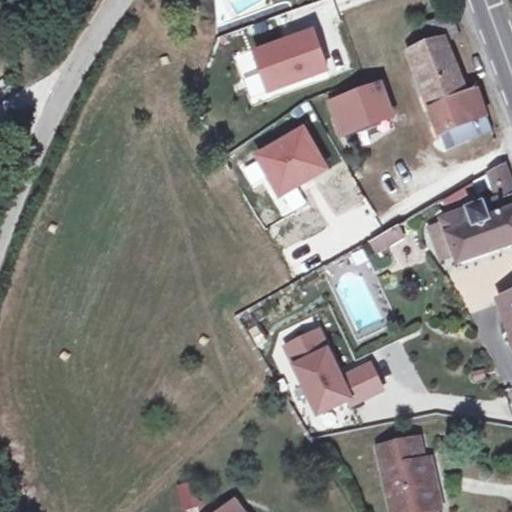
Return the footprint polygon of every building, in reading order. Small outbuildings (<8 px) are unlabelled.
[(244,4),(230,9),(237,27),(251,22),(244,4)] [(427,45),(410,52),(441,136),(463,127),(470,141),(471,141),(470,138),(492,129),(478,91),(468,95),(448,40),(459,38),(452,19),(422,26),(427,45)] [(257,57),(271,94),(328,73),(317,43),(302,49),(299,41),(257,57)] [(382,86),(349,99),(360,129),(393,117),(382,86)] [(360,129),(349,99),(332,105),(343,135),(360,129)] [(463,127),(441,136),(446,150),(470,141),(463,127)] [(305,133),(260,159),(283,197),(328,171),(305,133)] [(499,201),(443,221),(444,224),(457,256),(460,264),(511,246),(511,184),(506,167),(474,184),(479,194),(494,187),(499,201)] [(457,256),(444,224),(429,230),(442,262),(457,256)] [(396,227),(384,234),(391,247),(405,239),(396,227)] [(391,247),(384,234),(371,242),(378,254),(391,247)] [(267,340),(259,328),(252,332),(259,346),(267,340)] [(286,348),(318,414),(347,400),(350,405),(381,390),(370,367),(341,381),(318,333),(286,348)] [(419,442),(382,450),(395,511),(429,511),(435,509),(440,508),(430,461),(424,463),(419,442)]
